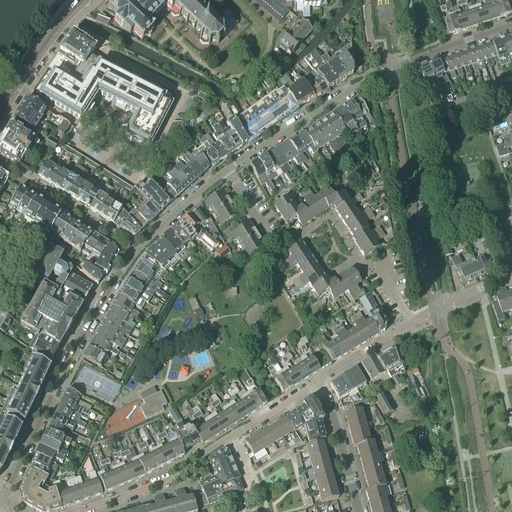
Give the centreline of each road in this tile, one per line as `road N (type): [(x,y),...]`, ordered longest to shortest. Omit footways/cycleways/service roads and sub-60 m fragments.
road 1 (residential): [(511,25),(403,63),(225,170)]
road 2 (residential): [(130,255),(70,356),(0,511)]
road 3 (residential): [(74,511),(178,476),(229,438)]
road 4 (residential): [(0,164),(130,255)]
road 5 (tertiary): [(0,111),(82,0)]
road 6 (residential): [(358,511),(332,414),(314,385)]
road 7 (residential): [(225,170),(130,255)]
